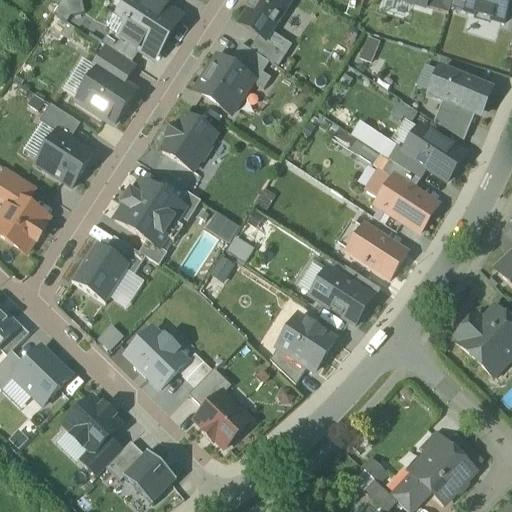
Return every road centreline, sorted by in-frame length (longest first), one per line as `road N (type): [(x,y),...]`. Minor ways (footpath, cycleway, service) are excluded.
road 1 (residential): [(37,308),(227,0)]
road 2 (residential): [(239,494),(37,308)]
road 3 (unclassified): [(399,339),(511,142)]
road 4 (unclassified): [(239,494),(399,339)]
road 5 (residential): [(399,339),(511,446)]
